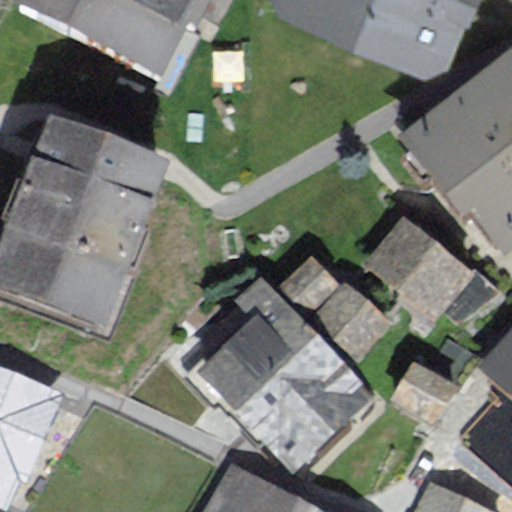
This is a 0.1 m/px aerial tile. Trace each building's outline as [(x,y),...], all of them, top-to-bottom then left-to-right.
[(212,0),(28,0),(13,30),(161,105),(215,1),(212,0)] [(475,0),(265,0),(442,76),(475,0)] [(465,237),(476,229),(510,273),(511,270),(511,66),(399,153),(465,237)] [(53,133),(0,266),(0,308),(113,351),(176,180),(53,133)] [(473,288),(401,227),(360,275),(432,336),(473,288)] [(373,391),(236,291),(173,378),(310,478),(373,391)] [(511,340),(477,378),(511,409),(511,340)] [(425,351),(398,395),(441,421),(469,378),(425,351)] [(13,511),(61,401),(0,375),(0,511),(13,511)] [(295,511),(217,475),(199,511),(295,511)] [(418,511),(454,511),(427,497),(418,511)]
